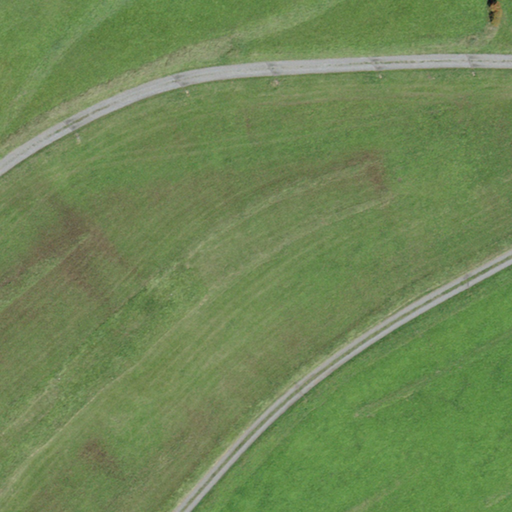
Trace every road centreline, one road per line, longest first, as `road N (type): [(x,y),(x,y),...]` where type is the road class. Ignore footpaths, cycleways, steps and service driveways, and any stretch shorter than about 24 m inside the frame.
road 1 (track): [(511,63),(356,67),(165,86),(81,122),(0,174)]
road 2 (track): [(511,254),(313,373),(176,511)]
